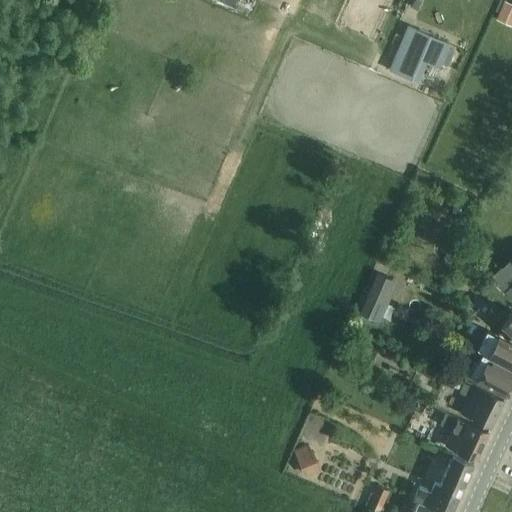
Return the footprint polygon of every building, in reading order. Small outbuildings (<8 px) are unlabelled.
[(387,0),(384,8),(401,17),(408,2),(404,0),(387,0)] [(511,3),(504,1),(496,18),(511,24),(511,3)] [(410,26),(391,70),(411,78),(421,55),(440,63),(449,43),(410,26)] [(368,292),(388,301),(397,280),(377,271),(368,292)] [(491,280),(482,289),(493,301),(502,292),(491,280)] [(380,321),(388,301),(368,292),(359,312),(380,321)] [(511,309),(500,324),(511,334),(511,309)] [(495,358),(511,367),(511,344),(487,330),(477,348),(483,351),(495,358)] [(475,376),(474,377),(506,394),(511,384),(511,367),(495,358),(483,351),(477,362),(478,363),(480,360),(485,363),(477,377),(475,376)] [(363,371),(350,365),(346,374),(358,380),(363,371)] [(504,398),(465,379),(459,392),(472,398),(465,414),(491,427),(504,398)] [(489,431),(440,409),(434,421),(457,431),(450,446),(476,458),(489,431)] [(445,440),(450,428),(437,423),(432,434),(445,440)] [(452,511),(474,463),(456,455),(454,454),(441,484),(436,482),(432,491),(420,486),(414,499),(418,500),(413,511),(442,511),(443,511),(445,511),(452,511)] [(306,455),(288,463),(298,483),(315,475),(306,455)] [(379,486),(368,509),(374,511),(378,511),(389,490),(379,486)]
